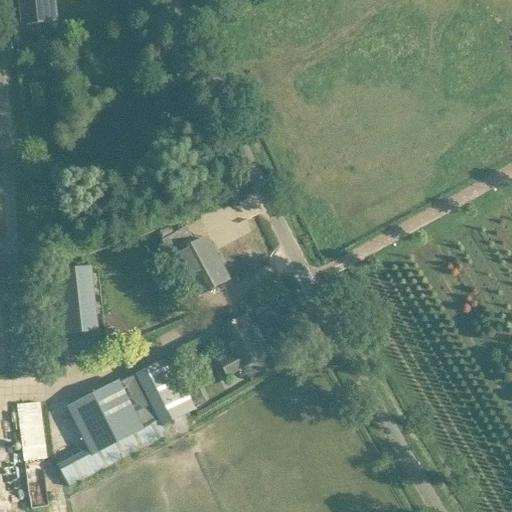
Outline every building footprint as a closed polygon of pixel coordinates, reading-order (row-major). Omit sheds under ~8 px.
[(55,22),(52,0),(20,0),(23,26),(55,22)] [(203,239),(180,251),(203,294),(226,281),(203,239)] [(139,248),(114,260),(140,315),(165,304),(139,248)] [(91,268),(60,271),(67,335),(99,331),(91,268)] [(243,369),(252,364),(270,354),(258,332),(255,334),(246,317),(222,330),(235,355),(221,363),(228,375),(242,368),(243,369)] [(195,409),(181,382),(169,358),(136,375),(156,412),(135,424),(120,396),(92,412),(84,398),(70,405),(95,451),(59,469),(68,486),(168,436),(162,426),(195,409)] [(20,403),(21,424),(43,423),(42,402),(20,403)]
